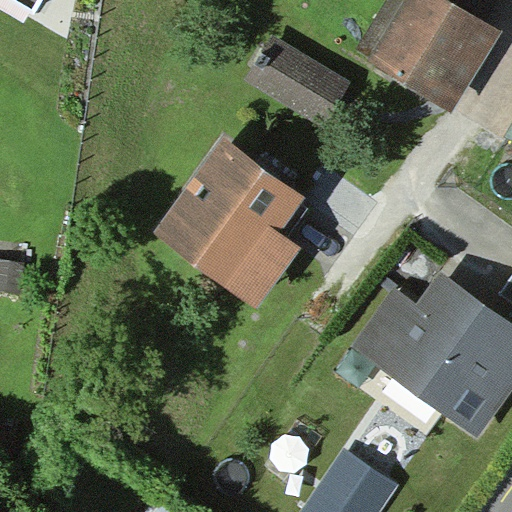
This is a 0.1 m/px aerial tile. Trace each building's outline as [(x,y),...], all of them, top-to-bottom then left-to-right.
[(498,20),(463,0),(409,0),(381,49),(455,93),(498,20)] [(350,80),(270,34),(245,79),(324,125),(350,80)] [(302,184),(230,133),(168,220),(261,287),(299,234),(277,219),(302,184)] [(423,300),(399,283),(361,336),(481,421),(511,377),(511,315),(446,268),(423,300)] [(341,448),(297,511),(377,511),(396,485),(341,448)]
